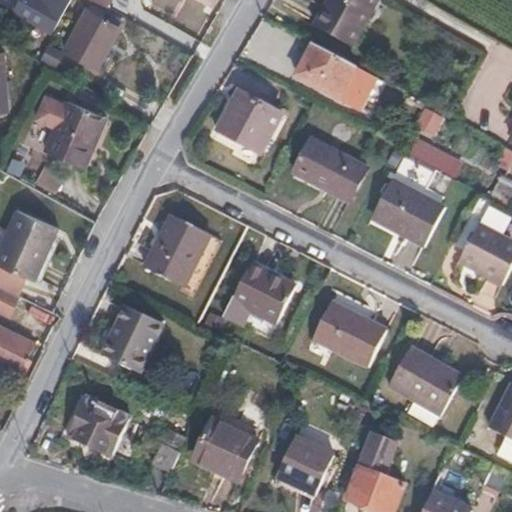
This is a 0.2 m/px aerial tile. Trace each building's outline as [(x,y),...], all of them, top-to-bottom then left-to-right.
[(26,0),(21,10),(58,31),(74,0),(26,0)] [(383,0),(332,0),(319,24),(356,46),(383,0)] [(122,27),(91,12),(69,51),(99,69),(122,27)] [(358,108),(374,77),(313,44),(297,75),(358,108)] [(4,54),(0,54),(0,109),(9,109),(4,54)] [(259,149),(279,112),(239,89),(215,132),(235,143),(238,138),(259,149)] [(60,128),(71,102),(50,93),(38,119),(60,128)] [(109,116),(72,100),(71,102),(60,128),(50,151),(86,167),(109,116)] [(429,106),(418,126),(438,137),(448,117),(429,106)] [(367,169),(313,139),(295,171),(348,202),(367,169)] [(45,166),(35,184),(56,196),(66,177),(45,166)] [(508,209),(511,201),(511,181),(507,179),(495,202),(508,209)] [(418,207),(423,197),(392,180),(387,190),(418,207)] [(443,208),(423,197),(418,207),(387,190),(372,216),(424,243),(443,208)] [(0,286),(22,297),(25,299),(33,279),(38,281),(59,226),(20,211),(0,256),(0,286)] [(210,231),(174,211),(146,266),(182,285),(210,231)] [(487,211),(478,226),(501,239),(509,223),(487,211)] [(511,244),(501,239),(478,226),(458,263),(501,285),(511,265),(511,244)] [(274,322),(295,286),(251,260),(231,298),(274,322)] [(0,312),(10,318),(22,297),(0,286),(0,312)] [(385,329),(331,300),(311,338),(366,367),(385,329)] [(162,324),(126,305),(102,352),(139,371),(162,324)] [(35,344),(0,325),(0,361),(26,374),(34,359),(29,357),(35,344)] [(431,357),(409,345),(388,386),(441,415),(461,376),(430,360),(431,357)] [(511,440),(511,380),(488,427),(511,440)] [(129,415),(87,395),(70,434),(111,454),(113,450),(122,454),(132,434),(129,427),(125,425),(129,415)] [(239,482),(258,442),(214,420),(196,456),(226,471),(224,476),(239,482)] [(347,497),(381,511),(395,511),(406,487),(384,476),(396,444),(371,434),(347,497)] [(335,460),(298,440),(279,476),(316,496),(335,460)] [(162,450),(152,469),(168,477),(176,459),(162,450)] [(500,496),(511,472),(492,463),(482,486),(500,496)] [(430,492),(422,511),(469,511),(470,510),(430,492)]
